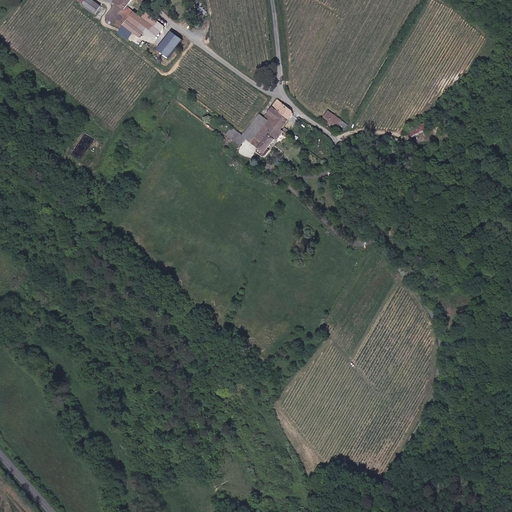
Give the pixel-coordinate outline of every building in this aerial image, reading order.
[(80,0),(84,3),(83,5),(95,14),(102,6),(94,0),(80,0)] [(120,31),(125,24),(142,38),(150,28),(152,30),(155,28),(156,28),(156,27),(161,22),(150,12),(145,18),(144,18),(136,11),(130,4),(133,0),(117,0),(120,2),(119,3),(106,19),(120,31)] [(174,31),(160,49),(172,58),(186,39),(174,31)] [(246,142),(249,138),(260,146),(257,149),(265,155),(268,154),(272,149),(269,147),(277,136),(275,135),(281,128),(285,123),(289,119),(296,111),(286,103),(283,100),(277,107),(268,118),(264,115),(262,114),(250,129),(245,135),(241,131),(238,135),(235,138),(244,145),(246,142)] [(339,124),(345,130),(348,127),(331,110),(325,115),(337,127),(339,124)]
